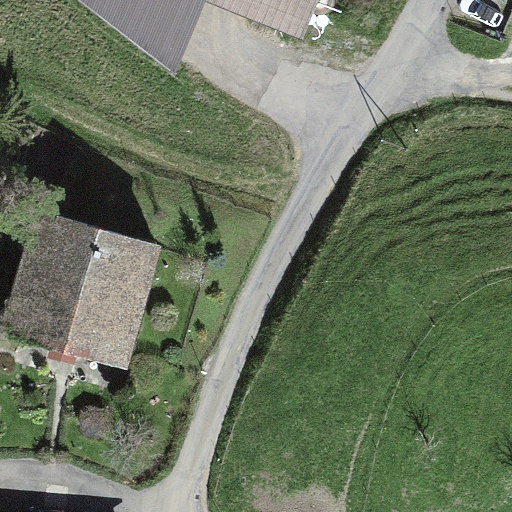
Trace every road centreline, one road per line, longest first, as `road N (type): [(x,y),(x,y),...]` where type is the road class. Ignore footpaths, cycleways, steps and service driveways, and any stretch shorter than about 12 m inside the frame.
road 1 (track): [(421,0),(193,470),(191,511)]
road 2 (track): [(397,48),(511,88)]
